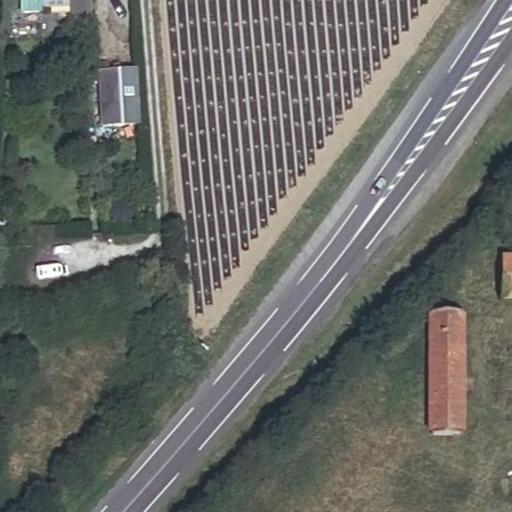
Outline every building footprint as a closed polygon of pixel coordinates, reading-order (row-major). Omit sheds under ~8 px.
[(96,0),(26,0),(27,4),(47,3),(46,0),(75,0),(76,9),(97,8),(96,0)] [(138,62),(104,63),(106,118),(139,117),(138,62)] [(502,303),(511,302),(511,259),(502,259),(502,303)] [(427,434),(461,434),(462,318),(427,318),(427,434)] [(494,489),(511,490),(511,478),(495,477),(494,489)]
